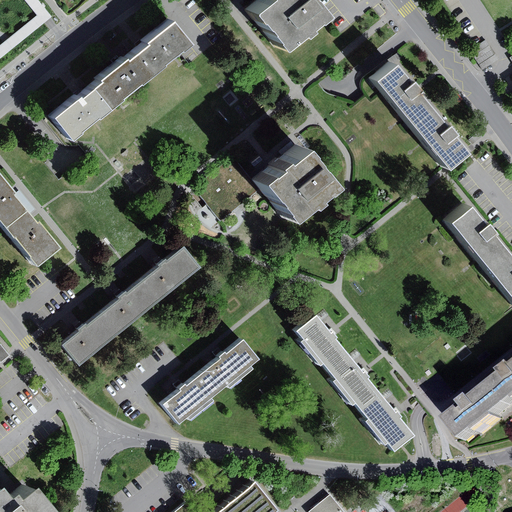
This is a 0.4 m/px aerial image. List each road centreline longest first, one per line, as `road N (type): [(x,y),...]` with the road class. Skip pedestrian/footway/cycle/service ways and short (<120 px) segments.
road 1 (residential): [(511,454),(364,471),(100,431)]
road 2 (residential): [(401,0),(511,141)]
road 3 (residential): [(129,0),(0,100)]
road 4 (residential): [(100,431),(0,308)]
